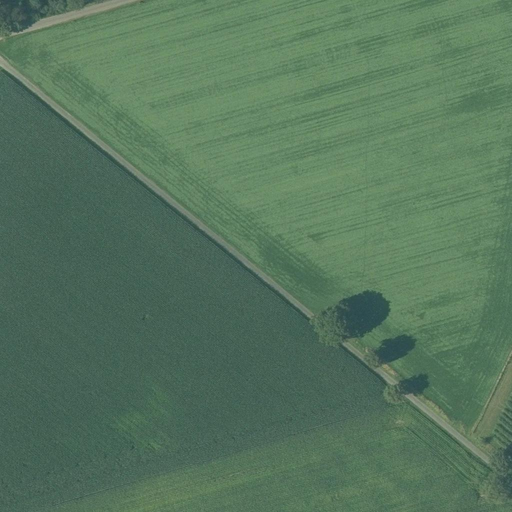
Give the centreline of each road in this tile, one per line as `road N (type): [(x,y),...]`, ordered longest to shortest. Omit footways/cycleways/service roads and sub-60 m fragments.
road 1 (unclassified): [(511,478),(0,62)]
road 2 (unclassified): [(0,37),(136,0)]
